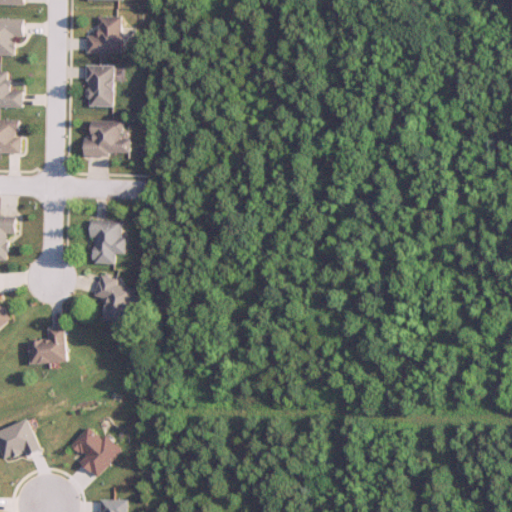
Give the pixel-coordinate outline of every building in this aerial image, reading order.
[(124,17),(101,17),(101,37),(90,37),(90,54),(124,54),(124,17)] [(0,55),(16,56),(17,38),(25,38),(25,20),(0,19),(0,55)] [(115,66),(88,66),(88,107),(115,107),(115,66)] [(0,107),(24,108),(24,93),(12,92),(12,72),(0,71),(0,107)] [(0,153),(23,154),(23,120),(0,119),(0,153)] [(124,122),(94,121),(93,138),(87,138),(87,156),(131,157),(132,139),(124,139),(124,122)] [(10,234),(18,234),(18,216),(0,216),(0,260),(9,260),(10,234)] [(125,221),(96,220),(94,263),(118,264),(118,254),(128,255),(129,238),(125,238),(125,221)] [(105,320),(128,327),(139,287),(103,277),(98,296),(111,299),(105,320)] [(33,342),(34,365),(70,364),(68,328),(52,328),(53,341),(33,342)]
